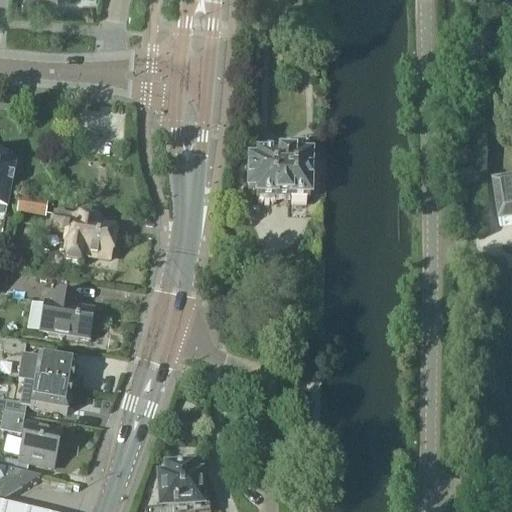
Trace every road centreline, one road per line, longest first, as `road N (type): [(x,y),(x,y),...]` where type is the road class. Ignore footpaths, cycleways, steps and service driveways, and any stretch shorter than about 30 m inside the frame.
road 1 (tertiary): [(427,511),(428,0)]
road 2 (unclassified): [(273,511),(289,402),(277,385),(172,320)]
road 3 (secondary): [(172,320),(190,198),(195,82)]
road 4 (secondary): [(108,511),(172,320)]
